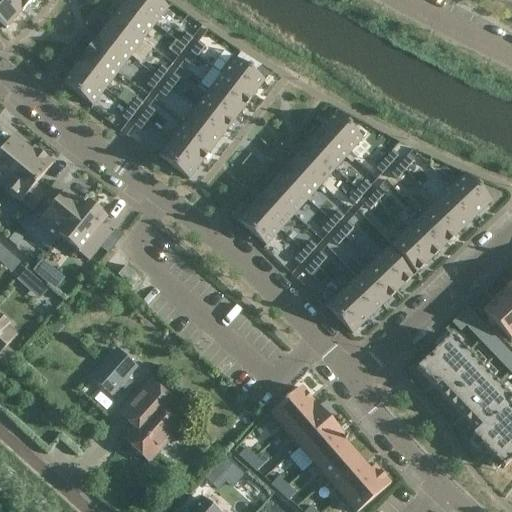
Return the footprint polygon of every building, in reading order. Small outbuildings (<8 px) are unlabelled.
[(21,12),(7,0),(0,0),(0,23),(6,29),(21,12)] [(32,0),(7,0),(21,12),(32,0)] [(157,0),(125,0),(125,1),(155,24),(168,8),(157,0)] [(155,24),(125,1),(112,17),(143,41),(155,24)] [(143,41),(112,17),(100,34),(130,57),(143,41)] [(185,48),(193,38),(186,33),(179,43),(185,48)] [(130,57),(100,34),(87,50),(117,73),(130,57)] [(197,56),(205,47),(198,42),(191,51),(197,56)] [(178,58),(185,48),(179,43),(171,53),(178,58)] [(117,73),(87,50),(74,67),(105,90),(117,73)] [(190,66),(197,56),(191,51),(183,61),(190,66)] [(252,97),(264,81),(234,57),(221,74),(252,97)] [(160,80),(168,71),(161,66),(154,75),(160,80)] [(105,90),(74,67),(62,83),(92,106),(105,90)] [(172,89),(180,79),(173,74),(166,84),(172,89)] [(239,114),(252,97),(221,74),(209,90),(239,114)] [(153,90),(160,80),(154,75),(146,85),(153,90)] [(165,98),(172,89),(166,84),(158,93),(165,98)] [(227,130),(239,114),(209,90),(196,107),(227,130)] [(135,113),(143,103),(136,98),(129,108),(135,113)] [(148,121),(155,111),(148,106),(141,116),(148,121)] [(214,147),(227,130),(196,107),(183,123),(214,147)] [(128,122),(135,113),(129,108),(122,117),(128,122)] [(349,154),(362,139),(334,113),(320,129),(349,154)] [(140,131),(148,121),(141,116),(134,126),(140,131)] [(201,163),(214,147),(183,123),(171,140),(201,163)] [(349,154),(320,129),(306,144),(335,170),(349,154)] [(31,152),(30,151),(13,137),(0,152),(0,186),(1,188),(31,152)] [(189,180),(201,163),(171,140),(158,156),(189,180)] [(335,170),(306,144),(292,159),(321,185),(335,170)] [(33,148),(30,151),(31,152),(1,188),(30,211),(31,212),(45,195),(44,195),(34,186),(53,164),(33,148)] [(382,174),(398,156),(392,151),(376,169),(382,174)] [(405,170),(413,161),(407,156),(399,165),(405,170)] [(321,185),(292,159),(279,175),(307,200),(321,185)] [(442,173),(434,164),(427,171),(435,180),(442,173)] [(397,179),(405,170),(399,165),(391,174),(397,179)] [(465,174),(450,188),(476,216),(491,202),(465,174)] [(307,200),(279,175),(265,190),(293,216),(307,200)] [(363,195),(371,186),(365,181),(357,190),(363,195)] [(378,201),(386,192),(380,186),(372,195),(378,201)] [(476,216),(450,188),(435,203),(461,230),(476,216)] [(59,237),(87,203),(84,201),(81,205),(64,191),(59,197),(49,189),(44,195),(45,195),(31,212),(30,211),(26,216),(57,242),(60,238),(59,237)] [(293,216),(265,190),(251,205),(279,231),(293,216)] [(355,204),(363,195),(357,190),(349,199),(355,204)] [(370,210),(378,201),(372,195),(364,204),(370,210)] [(106,219),(87,203),(59,237),(60,238),(89,261),(111,233),(101,225),(106,219)] [(461,230),(435,203),(420,217),(446,245),(461,230)] [(279,231),(251,205),(237,221),(266,246),(279,231)] [(335,226),(344,217),(337,211),(329,220),(335,226)] [(446,245),(420,217),(405,231),(431,259),(446,245)] [(327,235),(335,226),(329,220),(321,229),(327,235)] [(346,237),(354,228),(348,222),(339,231),(346,237)] [(346,237),(339,231),(331,240),(337,246),(346,237)] [(431,259),(405,231),(390,245),(416,273),(431,259)] [(308,256),(316,247),(310,242),(302,251),(308,256)] [(0,246),(0,263),(3,266),(12,257),(0,246)] [(386,249),(371,263),(397,291),(412,277),(386,249)] [(300,265),(308,256),(302,251),(294,260),(300,265)] [(318,267),(326,258),(320,253),(312,262),(318,267)] [(34,269),(58,286),(66,273),(42,257),(34,269)] [(310,276),(318,267),(312,262),(304,271),(310,276)] [(397,291),(371,263),(356,278),(382,306),(397,291)] [(117,275),(131,288),(140,279),(126,266),(117,275)] [(24,269),(14,279),(29,292),(38,282),(24,269)] [(382,306),(356,278),(341,292),(367,320),(382,306)] [(511,282),(499,295),(511,309),(511,282)] [(367,320),(341,292),(325,307),(352,334),(367,320)] [(511,339),(511,309),(499,295),(482,311),(511,341),(511,339)] [(458,317),(464,323),(472,315),(467,309),(458,317)] [(10,324),(0,315),(0,363),(4,367),(15,355),(6,347),(17,336),(7,327),(10,324)] [(466,326),(469,328),(477,320),(472,315),(464,323),(466,326)] [(466,326),(464,323),(458,317),(453,322),(461,331),(466,326)] [(469,328),(474,334),(482,325),(477,320),(469,328)] [(474,334),(479,339),(488,331),(482,325),(474,334)] [(479,339),(484,344),(493,336),(488,331),(479,339)] [(481,367),(451,336),(416,369),(446,401),(481,367)] [(484,344),(489,350),(498,342),(493,336),(484,344)] [(489,350),(494,355),(503,347),(498,342),(489,350)] [(494,355),(499,361),(508,352),(503,347),(494,355)] [(112,396),(136,368),(115,350),(91,377),(112,396)] [(499,361),(505,366),(511,358),(511,356),(508,352),(499,361)] [(476,432),(511,399),(481,367),(446,401),(476,432)] [(147,417),(125,441),(131,446),(131,449),(138,456),(141,456),(147,461),(181,424),(159,404),(167,396),(152,381),(132,403),(147,417)] [(284,432),(315,405),(300,388),(269,414),(284,432)] [(511,460),(511,408),(508,405),(511,400),(511,399),(476,432),(471,436),(503,469),(511,460)] [(298,448),(329,421),(315,405),(284,432),(298,448)] [(242,409),(234,418),(243,427),(251,418),(242,409)] [(313,464),(343,437),(329,421),(298,448),(313,464)] [(327,480),(356,455),(344,442),(346,440),(343,437),(313,464),(327,480)] [(254,456),(245,448),(239,456),(247,464),(254,456)] [(341,497),(375,467),(375,466),(369,471),(356,455),(327,480),(341,497)] [(263,464),(254,456),(247,464),(256,472),(263,464)] [(354,511),(357,511),(390,484),(375,467),(341,497),(354,511)] [(286,485),(277,477),(271,485),(280,493),(286,485)] [(295,493),(286,485),(280,493),(289,501),(295,493)] [(214,511),(200,499),(187,511),(214,511)]
